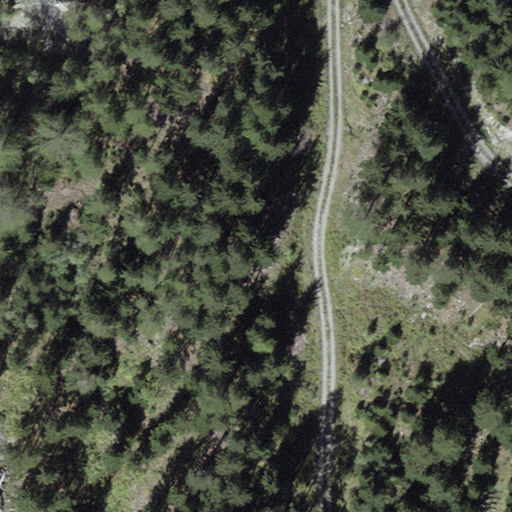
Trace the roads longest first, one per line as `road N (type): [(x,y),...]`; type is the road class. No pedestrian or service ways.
road 1 (track): [(322,511),(327,330),(320,212),(335,125),(330,0)]
road 2 (track): [(404,0),(483,148),(511,173)]
